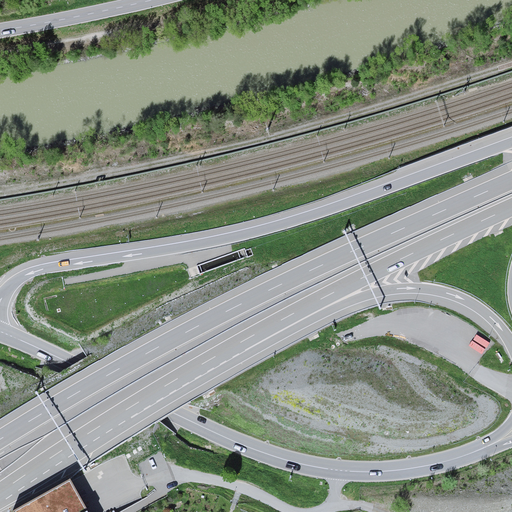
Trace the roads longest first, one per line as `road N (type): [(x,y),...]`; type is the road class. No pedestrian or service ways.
road 1 (motorway): [(511,180),(278,284),(0,438)]
road 2 (primary): [(0,331),(212,431),(300,463),(421,467),(511,433)]
road 3 (motorway): [(511,141),(248,233),(49,266),(20,277),(0,301)]
road 4 (track): [(0,193),(222,150),(511,64)]
road 5 (motorway): [(241,341),(511,206)]
road 6 (motorway): [(241,341),(363,296),(419,288),(471,303),(511,345)]
road 7 (motorway): [(0,493),(241,341)]
road 8 (tertiary): [(0,29),(149,0)]
